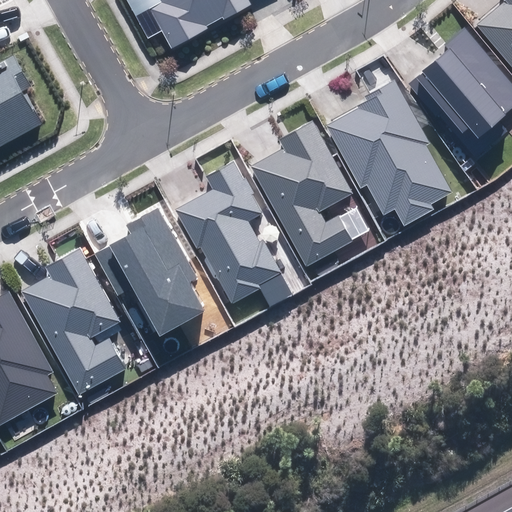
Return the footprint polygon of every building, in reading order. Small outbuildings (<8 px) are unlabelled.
[(160,0),(162,2),(150,9),(172,48),(208,28),(206,26),(222,18),(223,21),(251,5),(248,0),(160,0)] [(477,26),(511,67),(511,0),(505,0),(507,1),(477,26)] [(469,127),(478,138),(511,108),(511,78),(466,26),(444,45),(448,49),(410,83),(438,115),(444,110),(463,132),(469,127)] [(0,146),(40,124),(23,93),(32,88),(14,56),(0,63),(0,146)] [(395,208),(405,226),(433,210),(430,204),(452,192),(426,145),(430,143),(395,79),(364,96),(366,101),(358,105),(360,107),(325,126),(360,189),(367,185),(384,215),(395,208)] [(252,167),(306,267),(353,241),(338,214),(326,220),(321,211),(352,194),(311,120),(278,138),(285,149),(252,167)] [(201,246),(232,305),(261,289),(259,285),(282,273),(264,239),(259,241),(248,221),(263,214),(253,195),(255,194),(247,177),(243,179),(234,162),(207,177),(214,190),(175,210),(196,249),(201,246)] [(132,288),(159,336),(205,311),(190,283),(197,279),(158,208),(126,226),(131,234),(95,254),(119,295),(132,288)] [(22,292),(78,396),(127,370),(109,337),(94,345),(90,339),(120,323),(79,248),(46,266),(51,276),(22,292)] [(0,425),(57,394),(47,376),(54,372),(8,290),(0,294),(0,425)]
